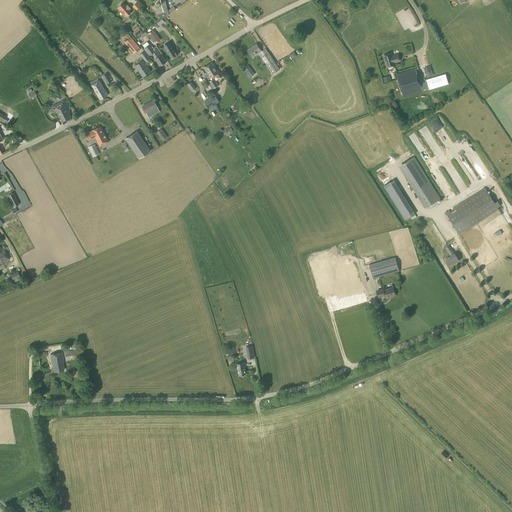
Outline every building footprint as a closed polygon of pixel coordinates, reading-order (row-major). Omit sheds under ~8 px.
[(157,1),(152,1),(152,4),(157,4),(158,4),(158,5),(159,5),(160,5),(161,8),(156,9),(157,14),(168,11),(166,3),(165,0),(162,1),(162,0),(161,0),(157,0),(157,1)] [(126,6),(123,3),(121,4),(120,5),(121,5),(119,7),(122,10),(120,12),(123,15),(124,14),(127,16),(131,12),(129,10),(130,9),(128,5),(126,6)] [(168,11),(157,14),(161,20),(169,14),(168,11)] [(153,30),(148,34),(154,41),(159,37),(153,30)] [(134,54),(140,49),(131,37),(124,43),(134,54)] [(169,42),(164,45),(167,51),(171,58),(177,55),(173,48),(169,42)] [(154,48),(151,44),(144,48),(149,56),(154,53),(157,58),(155,59),(160,66),(166,62),(161,55),(162,54),(157,46),(154,48)] [(257,54),(261,51),(256,44),(248,50),(252,56),(256,53),(257,54)] [(147,63),(151,59),(145,51),(140,54),(147,63)] [(267,66),(274,62),(269,53),(262,58),(267,66)] [(392,56),(391,53),(383,55),(387,67),(395,65),(394,63),(400,61),(398,54),(392,56)] [(143,77),(151,72),(143,61),(135,67),(143,77)] [(213,68),(216,75),(218,78),(222,76),(213,62),(203,68),(204,69),(201,71),(203,74),(206,72),(213,68)] [(431,66),(423,67),(424,77),(432,76),(431,66)] [(210,79),(216,75),(213,68),(206,72),(210,79)] [(402,95),(422,90),(415,68),(396,74),(402,95)] [(107,84),(112,82),(107,73),(102,76),(105,81),(104,81),(106,84),(107,84)] [(213,89),(218,86),(214,79),(209,82),(213,89)] [(100,99),(108,95),(99,81),(91,85),(100,99)] [(32,92),(31,89),(27,91),(28,93),(28,94),(30,97),(36,94),(34,91),(32,92)] [(204,102),(208,109),(220,102),(215,95),(204,102)] [(146,113),(157,107),(154,100),(142,106),(146,113)] [(53,106),(49,108),(52,113),(56,111),(62,122),(71,117),(67,109),(69,107),(66,101),(59,104),(58,103),(52,106),(53,106)] [(426,136),(432,132),(428,125),(422,128),(426,136)] [(92,131),(95,137),(100,146),(108,142),(101,126),(92,131)] [(453,128),(458,138),(462,136),(456,126),(453,128)] [(162,141),(167,137),(161,129),(156,132),(162,141)] [(88,140),(95,137),(92,131),(85,134),(88,140)] [(139,159),(151,151),(137,131),(126,139),(139,159)] [(412,137),(420,152),(424,150),(416,135),(412,137)] [(99,154),(95,144),(88,148),(87,146),(84,147),(88,155),(94,152),(96,156),(99,154)] [(425,208),(440,198),(414,157),(399,166),(425,208)] [(405,220),(415,214),(394,179),(384,186),(405,220)] [(7,184),(0,188),(0,194),(10,188),(7,184)] [(459,234),(499,209),(485,188),(446,213),(459,234)] [(13,207),(19,204),(12,193),(7,196),(13,207)] [(454,254),(449,246),(446,248),(451,256),(446,259),(450,266),(451,265),(452,266),(454,265),(454,264),(455,263),(456,264),(458,262),(458,261),(459,260),(455,254),(454,254)] [(0,263),(9,258),(4,249),(0,251),(0,263)] [(335,288),(331,276),(326,257),(310,262),(319,295),(339,289),(340,292),(329,296),(334,312),(368,302),(363,286),(343,292),(342,287),(362,281),(357,263),(334,270),(339,287),(335,288)] [(373,279),(399,271),(395,258),(369,265),(373,279)] [(395,295),(393,287),(384,290),(384,289),(377,291),(379,297),(385,296),(385,298),(395,295)] [(66,361),(83,358),(81,349),(64,352),(66,361)] [(64,370),(63,362),(63,361),(62,352),(50,354),(51,364),(52,364),(54,372),(64,370)] [(239,376),(246,374),(244,367),(246,367),(245,362),(237,364),(239,376)]
